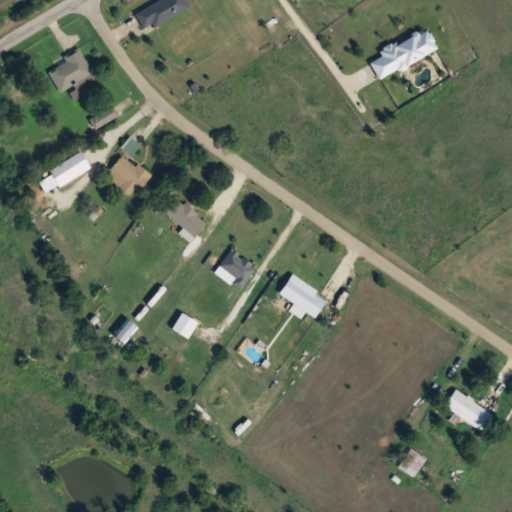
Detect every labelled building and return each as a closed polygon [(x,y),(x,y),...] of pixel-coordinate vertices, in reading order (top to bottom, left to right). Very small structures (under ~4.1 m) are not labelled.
[(187,7),(182,0),(153,0),(132,12),(143,31),(187,7)] [(380,56),(369,61),(375,75),(436,51),(426,28),(377,47),(380,56)] [(94,78),(78,49),(45,68),(59,92),(66,88),(72,99),(87,91),(83,84),(94,78)] [(94,128),(117,114),(111,104),(88,118),(94,128)] [(148,175),(122,153),(103,174),(130,196),(148,175)] [(162,210),(191,238),(205,224),(175,196),(162,210)] [(238,288),(254,266),(230,248),(218,265),(233,277),(230,282),(238,288)] [(276,292),(313,317),(325,298),(289,274),(276,292)] [(110,337),(122,346),(135,328),(124,319),(110,337)] [(441,407),(481,430),(491,412),(452,389),(441,407)] [(410,477),(424,461),(410,449),(396,465),(410,477)]
